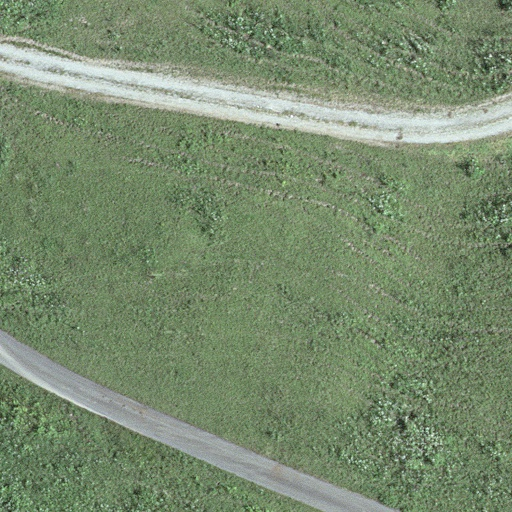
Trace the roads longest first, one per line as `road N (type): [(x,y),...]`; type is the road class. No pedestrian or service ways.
road 1 (track): [(0,61),(205,104),(453,137),(511,126)]
road 2 (track): [(0,342),(104,408),(357,511)]
